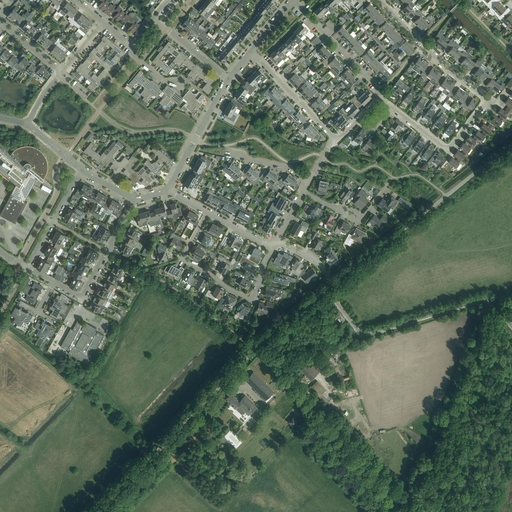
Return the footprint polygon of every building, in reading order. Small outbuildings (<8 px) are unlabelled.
[(61,0),(53,0),(53,1),(56,4),(53,7),(57,10),(61,6),(59,4),(61,0)] [(103,10),(109,2),(106,0),(98,0),(98,1),(101,3),(98,6),(103,10)] [(270,6),(263,0),(260,5),(266,10),(270,6)] [(407,5),(402,10),(406,14),(412,8),(416,4),(412,1),(412,0),(408,0),(405,3),(407,5)] [(494,13),(503,5),(499,1),(499,0),(494,0),(488,7),(494,13)] [(323,5),(328,10),(331,13),(335,9),(333,7),(327,1),(323,5)] [(67,13),(72,6),(67,2),(63,7),(61,6),(57,10),(56,11),(59,13),(62,9),(67,13)] [(114,11),(119,6),(118,6),(117,4),(115,6),(115,5),(114,6),(109,2),(103,10),(107,14),(110,11),(113,13),(114,12),(114,11)] [(214,10),(212,8),(205,2),(202,6),(211,14),(214,10)] [(367,13),(374,7),(370,3),(365,7),(363,5),(359,10),(361,12),(363,9),(367,13)] [(322,4),(318,8),(324,14),(327,16),(331,13),(328,10),(323,5),(322,4)] [(266,10),(260,5),(256,9),(258,10),(263,14),(266,10)] [(502,18),(511,10),(509,7),(507,9),(503,5),(494,13),(501,19),(502,18)] [(77,10),(72,6),(67,13),(70,16),(68,18),(69,20),(68,21),(71,23),(75,17),(73,16),(77,10)] [(118,21),(125,13),(120,9),(121,8),(119,6),(114,11),(114,12),(116,13),(114,17),(118,21)] [(211,14),(202,6),(198,11),(207,18),(211,14)] [(13,20),(18,13),(15,11),(18,8),(16,7),(8,16),(13,20)] [(371,17),(377,11),(374,7),(367,13),(371,17)] [(324,14),(318,8),(314,12),(321,18),(324,14)] [(416,16),(421,11),(419,9),(416,11),(412,8),(406,14),(410,18),(414,14),(416,16)] [(258,10),(255,15),(261,20),(265,16),(263,14),(258,10)] [(507,26),(511,21),(511,14),(511,13),(511,10),(502,18),(501,19),(500,20),(503,22),(507,26)] [(27,11),(25,14),(24,13),(21,16),(18,13),(13,20),(18,24),(22,19),(24,21),(28,17),(30,13),(27,11)] [(375,21),(381,15),(377,11),(371,17),(375,21)] [(418,26),(426,17),(421,11),(416,16),(418,18),(414,22),(418,26)] [(128,15),(125,13),(118,21),(123,25),(126,21),(128,23),(133,18),(134,16),(136,14),(133,12),(130,13),(128,15)] [(79,28),(87,18),(82,14),(78,19),(75,17),(71,23),(70,24),(72,26),(74,24),(79,28)] [(261,20),(255,15),(251,19),(258,24),(261,20)] [(385,19),(381,15),(375,21),(379,25),(385,19)] [(134,16),(133,18),(128,23),(131,25),(128,29),(133,33),(136,29),(136,30),(138,27),(139,25),(137,22),(139,19),(134,16)] [(189,16),(188,18),(181,26),(184,28),(185,27),(189,31),(196,22),(189,16)] [(27,32),(33,25),(30,23),(32,20),(28,17),(24,21),(26,23),(22,28),(27,32)] [(432,23),(430,21),(426,17),(418,26),(421,30),(426,26),(428,28),(432,23)] [(92,22),(87,18),(79,28),(86,34),(89,30),(87,28),(92,22)] [(258,24),(251,19),(248,23),(254,28),(258,24)] [(384,31),(390,25),(386,21),(380,27),(384,31)] [(200,25),(196,22),(189,31),(193,34),(199,27),(200,25)] [(254,28),(248,23),(244,27),(251,33),(254,28)] [(302,24),(298,28),(304,34),(308,30),(302,24)] [(38,33),(42,29),(44,27),(41,25),(40,26),(38,25),(36,28),(33,25),(27,32),(32,36),(36,31),(38,33)] [(388,35),(394,29),(390,25),(384,31),(388,35)] [(340,36),(346,30),(342,26),(336,32),(340,36)] [(203,31),(199,27),(193,34),(197,37),(203,31)] [(251,33),(244,27),(241,31),(248,37),(251,33)] [(304,34),(298,28),(294,32),(294,33),(295,33),(300,38),(304,34)] [(46,32),(42,29),(38,33),(41,35),(36,40),(41,44),(47,37),(44,35),(46,32)] [(391,39),(397,33),(394,29),(388,35),(391,39)] [(344,40),(350,34),(346,30),(340,36),(344,40)] [(201,41),(207,34),(203,31),(197,37),(201,41)] [(248,37),(241,31),(238,35),(237,35),(242,39),(242,40),(244,41),(248,37)] [(443,40),(445,37),(438,32),(434,37),(437,39),(433,44),(438,47),(443,40)] [(301,39),(300,38),(295,33),(294,33),(291,36),(297,43),(301,39)] [(395,43),(401,37),(397,33),(391,39),(395,43)] [(211,38),(207,34),(201,41),(205,44),(211,38)] [(237,35),(238,35),(236,34),(232,38),(239,44),(242,40),(242,39),(237,35)] [(347,44),(353,38),(350,34),(344,40),(347,44)] [(115,44),(104,35),(101,39),(102,40),(99,44),(104,48),(107,44),(112,48),(115,44)] [(297,43),(291,36),(287,40),(293,46),(297,43)] [(53,45),(56,40),(52,37),(50,40),(47,37),(41,44),(46,48),(51,43),(53,45)] [(405,41),(401,37),(395,43),(399,47),(400,46),(405,41)] [(210,48),(215,41),(211,38),(205,44),(210,48)] [(239,44),(232,38),(229,42),(235,48),(239,44)] [(351,48),(357,42),(353,38),(347,44),(351,48)] [(56,56),(64,46),(61,44),(56,40),(53,45),(55,47),(51,52),(56,56)] [(226,40),(223,44),(232,52),(235,48),(229,42),(226,40)] [(293,46),(287,40),(283,44),(289,50),(291,52),(295,48),(293,46)] [(404,50),(410,44),(406,40),(405,41),(400,46),(404,50)] [(449,47),(453,41),(450,40),(448,43),(443,40),(438,47),(442,51),(446,45),(449,47)] [(157,50),(160,52),(163,55),(167,50),(172,53),(176,48),(171,45),(172,44),(169,41),(163,47),(161,45),(157,50)] [(452,56),(457,49),(453,46),(455,43),(453,41),(449,47),(451,48),(447,53),(452,56)] [(355,51),(361,45),(357,42),(351,48),(355,51)] [(100,52),(104,48),(99,44),(95,48),(94,47),(91,51),(101,59),(101,58),(104,55),(100,52)] [(126,53),(119,47),(115,44),(112,48),(112,49),(114,50),(118,52),(114,56),(119,61),(122,56),(123,57),(126,53)] [(223,44),(220,49),(222,50),(229,56),(232,52),(223,44)] [(289,50),(283,44),(279,48),(285,54),(289,50)] [(414,49),(413,48),(414,48),(410,44),(404,50),(409,55),(414,49)] [(4,47),(0,51),(0,60),(3,63),(5,60),(11,53),(9,51),(10,50),(5,46),(5,45),(4,47)] [(320,56),(327,49),(323,45),(321,47),(319,45),(312,52),(314,54),(316,52),(320,56)] [(365,49),(361,45),(355,51),(359,55),(365,49)] [(69,50),(67,49),(64,46),(56,56),(61,60),(69,50)] [(462,57),(466,52),(459,47),(457,49),(452,56),(456,60),(460,55),(462,57)] [(176,63),(184,54),(181,51),(180,52),(176,48),(172,53),(176,57),(173,61),(176,63)] [(285,54),(279,48),(276,51),(281,58),(285,54)] [(331,53),(327,49),(320,56),(323,60),(321,62),(324,64),(331,57),(329,55),(331,53)] [(372,55),(373,53),(372,53),(372,52),(370,50),(369,50),(369,49),(368,51),(361,57),(365,61),(372,55)] [(468,49),(466,52),(462,57),(464,59),(461,63),(465,67),(471,59),(473,56),(469,53),(470,51),(468,49)] [(229,56),(222,50),(216,57),(224,64),(226,61),(225,60),(229,56)] [(17,56),(12,52),(12,51),(11,53),(5,60),(10,63),(9,65),(11,67),(12,65),(13,66),(13,65),(19,59),(18,59),(16,57),(17,56)] [(101,59),(91,51),(89,54),(90,55),(86,59),(91,63),(94,59),(100,63),(103,60),(101,58),(101,59)] [(281,58),(276,51),(275,51),(270,55),(271,55),(270,57),(277,65),(283,59),(281,58)] [(160,58),(163,55),(160,52),(152,62),(155,64),(156,64),(160,67),(164,62),(160,58)] [(29,61),(27,59),(28,58),(23,53),(18,59),(19,59),(13,65),(20,71),(21,71),(29,61)] [(188,57),(184,54),(176,63),(175,65),(177,67),(179,65),(180,66),(183,62),(187,66),(191,61),(187,58),(188,57)] [(369,64),(375,58),(372,55),(365,61),(369,64)] [(115,65),(119,61),(114,56),(110,61),(107,58),(104,61),(113,69),(116,66),(115,65)] [(331,68),(339,61),(335,57),(333,59),(331,57),(324,64),(326,66),(328,64),(331,68)] [(416,71),(424,60),(420,57),(416,61),(414,59),(410,65),(412,66),(411,67),(416,71)] [(373,68),(379,62),(375,58),(369,64),(373,68)] [(35,64),(30,59),(29,61),(21,71),(24,73),(25,71),(30,75),(34,71),(34,70),(37,67),(34,65),(35,64)] [(87,68),(91,63),(86,59),(82,64),(81,63),(79,66),(88,74),(91,71),(87,68)] [(475,63),(471,59),(465,67),(469,70),(473,65),(475,67),(479,62),(477,60),(475,63)] [(104,61),(103,60),(100,63),(105,68),(101,72),(106,76),(110,72),(111,72),(113,69),(104,61)] [(428,63),(424,60),(416,71),(422,76),(426,71),(424,69),(428,63)] [(195,65),(191,61),(187,66),(191,70),(187,75),(188,76),(187,78),(189,80),(190,79),(191,81),(193,79),(191,77),(192,76),(200,67),(196,64),(195,65)] [(335,76),(343,69),(341,67),(343,65),(339,61),(331,68),(329,70),(335,76)] [(45,66),(40,62),(37,67),(34,70),(34,71),(45,80),(50,74),(48,73),(49,72),(46,70),(47,70),(44,68),(45,66)] [(172,69),(175,65),(172,62),(169,66),(164,62),(160,67),(165,71),(164,72),(167,75),(169,72),(171,74),(175,71),(172,69)] [(377,72),(383,66),(379,62),(373,68),(377,72)] [(486,67),(482,64),(479,62),(475,67),(478,69),(473,74),(478,78),(486,67)] [(88,74),(79,66),(76,70),(77,70),(74,73),(73,72),(71,75),(78,81),(79,80),(78,79),(82,74),(87,79),(90,75),(88,74)] [(380,76),(387,70),(383,66),(377,72),(380,76)] [(203,69),(200,67),(192,76),(195,79),(198,75),(202,79),(207,74),(202,70),(203,69)] [(488,78),(492,73),(490,71),(490,70),(486,67),(478,78),(482,81),(486,77),(488,78)] [(297,71),(295,68),(288,76),(290,78),(288,79),(292,83),(299,76),(295,73),(297,71)] [(431,78),(437,71),(432,68),(429,72),(426,71),(422,76),(425,78),(427,75),(431,78)] [(343,80),(350,73),(347,69),(345,71),(343,69),(335,76),(338,78),(340,76),(343,80)] [(139,83),(141,84),(147,78),(142,74),(143,72),(140,70),(128,84),(133,88),(136,83),(139,83)] [(255,71),(251,75),(257,82),(260,79),(263,82),(267,78),(258,70),(256,72),(255,71)] [(391,74),(387,70),(380,76),(384,80),(391,74)] [(431,78),(429,81),(436,86),(440,81),(438,79),(441,74),(437,71),(431,78)] [(103,80),(106,76),(101,72),(98,76),(94,73),(91,76),(101,84),(103,81),(103,80)] [(354,77),(350,73),(343,80),(341,82),(347,88),(355,81),(353,79),(354,77)] [(490,89),(496,82),(491,78),(494,75),(492,73),(488,78),(490,80),(486,86),(490,89)] [(211,77),(207,74),(202,79),(207,82),(202,89),(208,94),(214,88),(211,85),(215,79),(212,77),(211,77)] [(91,76),(90,75),(87,79),(91,82),(87,87),(88,87),(87,89),(91,92),(92,90),(93,92),(97,87),(98,88),(101,84),(91,76)] [(257,82),(251,75),(246,79),(247,80),(245,83),(253,91),(257,87),(254,84),(257,82)] [(300,88),(307,80),(305,78),(301,75),(299,77),(299,76),(292,83),(296,87),(298,86),(300,88)] [(144,97),(156,83),(153,80),(152,82),(147,78),(141,84),(144,86),(144,89),(140,94),(144,97)] [(399,78),(395,84),(398,86),(397,86),(395,84),(392,88),(394,90),(392,93),(395,95),(397,96),(398,94),(401,96),(408,87),(401,81),(402,80),(399,78)] [(444,89),(450,81),(446,78),(442,83),(440,81),(436,86),(438,88),(440,85),(444,89)] [(309,83),(307,80),(300,88),(302,90),(300,91),(304,95),(311,88),(307,85),(309,83)] [(454,85),(450,81),(444,89),(449,92),(447,95),(449,96),(453,91),(451,89),(454,85)] [(500,85),(496,82),(490,89),(495,92),(498,88),(501,89),(505,84),(502,82),(500,85)] [(159,85),(156,83),(144,97),(140,102),(143,104),(145,102),(146,102),(152,96),(155,95),(157,97),(162,91),(157,87),(159,85)] [(253,91),(245,83),(242,86),(241,85),(238,90),(245,96),(247,92),(250,95),(253,91)] [(165,104),(176,89),(174,87),(172,89),(167,85),(162,91),(164,93),(165,96),(159,103),(161,104),(159,106),(161,107),(163,106),(165,104)] [(271,98),(278,90),(274,86),(273,88),(271,85),(263,93),(267,96),(268,95),(271,98)] [(411,85),(406,92),(408,94),(402,101),(405,103),(406,103),(408,104),(414,95),(413,94),(415,91),(412,89),(414,87),(411,85)] [(364,90),(360,94),(367,101),(371,97),(370,95),(372,93),(365,86),(362,88),(364,90)] [(311,100),(319,92),(316,90),(314,92),(311,88),(304,95),(307,99),(309,98),(311,100)] [(458,99),(463,92),(459,88),(455,93),(453,91),(449,96),(451,98),(456,101),(458,99)] [(183,98),(183,97),(178,93),(179,92),(176,89),(165,104),(169,107),(172,102),(175,102),(178,104),(183,98)] [(200,101),(205,96),(198,91),(196,93),(194,94),(189,90),(186,94),(200,106),(202,103),(200,101)] [(242,99),(245,96),(238,90),(234,95),(235,96),(233,99),(242,105),(245,101),(242,99)] [(281,96),(282,94),(278,90),(271,98),(273,100),(272,101),(275,105),(283,98),(281,96)] [(315,107),(322,100),(319,97),(321,95),(319,92),(311,100),(313,102),(311,103),(315,107)] [(468,95),(463,92),(458,99),(462,102),(460,105),(462,107),(466,101),(464,100),(468,95)] [(200,106),(186,94),(183,97),(183,98),(187,101),(187,104),(185,107),(184,105),(181,108),(186,111),(188,109),(192,112),(196,107),(198,108),(200,106)] [(367,101),(360,94),(357,98),(355,96),(352,98),(360,105),(362,103),(363,105),(367,101)] [(420,94),(416,100),(418,102),(413,109),(416,111),(418,112),(425,103),(423,102),(425,99),(422,97),(423,96),(420,94)] [(283,110),(290,102),(286,98),(285,100),(283,98),(275,105),(279,109),(280,107),(283,110)] [(360,105),(352,98),(346,104),(348,106),(355,113),(359,109),(358,107),(360,105)] [(469,103),(466,101),(462,107),(465,108),(467,106),(471,109),(477,102),(472,98),(469,103)] [(242,105),(233,99),(231,102),(230,102),(227,107),(234,111),(236,108),(240,110),(242,105)] [(323,112),(330,104),(328,102),(326,104),(322,100),(315,107),(319,111),(321,110),(323,112)] [(294,106),(290,102),(283,110),(285,112),(284,114),(287,117),(295,110),(293,108),(294,106)] [(431,102),(426,108),(429,109),(423,117),(426,119),(426,118),(428,120),(435,111),(433,110),(435,107),(433,105),(433,104),(431,102)] [(355,113),(348,106),(345,109),(343,107),(340,109),(348,117),(350,115),(351,117),(355,113)] [(233,115),(234,111),(227,107),(224,113),(225,113),(223,116),(233,122),(236,117),(233,115)] [(511,112),(507,108),(505,111),(500,108),(497,113),(501,116),(504,118),(506,115),(510,118),(511,115),(511,112)] [(346,119),(348,117),(340,109),(338,112),(340,114),(336,117),(343,125),(347,121),(346,119)] [(297,112),(295,110),(287,117),(291,121),(292,120),(295,122),(302,115),(299,111),(297,112)] [(441,110),(437,115),(439,117),(433,125),(436,127),(437,126),(439,128),(445,119),(444,117),(446,115),(443,113),(444,112),(441,110)] [(306,118),(302,115),(295,122),(297,124),(296,126),(299,130),(307,122),(305,120),(306,118)] [(506,119),(504,118),(501,116),(499,118),(495,115),(491,120),(500,127),(506,119)] [(343,125),(336,117),(333,121),(331,119),(328,121),(336,129),(338,127),(339,128),(343,125)] [(402,126),(403,123),(399,120),(397,122),(391,118),(389,121),(391,123),(390,124),(399,131),(400,129),(401,130),(403,127),(402,126)] [(451,118),(447,123),(449,125),(444,133),(446,135),(447,134),(449,136),(456,127),(454,125),(456,123),(453,121),(454,120),(451,118)] [(309,125),(307,122),(299,130),(303,133),(304,132),(307,134),(314,127),(311,123),(309,125)] [(479,128),(484,131),(487,133),(491,129),(492,130),(494,127),(489,123),(487,126),(483,123),(479,128)] [(318,131),(314,127),(307,134),(306,137),(323,140),(325,138),(320,132),(318,133),(317,132),(318,131)] [(362,128),(358,134),(355,132),(351,138),(353,140),(355,143),(356,142),(358,143),(365,134),(363,133),(365,130),(362,128)] [(395,134),(391,130),(389,132),(383,128),(381,131),(383,133),(382,135),(391,142),(392,140),(393,140),(395,137),(394,136),(395,134)] [(412,130),(411,132),(408,136),(405,134),(401,139),(403,141),(403,142),(406,144),(408,145),(415,136),(413,135),(415,132),(412,130)] [(489,135),(487,133),(484,131),(482,133),(478,130),(474,135),(475,136),(480,140),(481,141),(483,142),(489,135)] [(89,142),(94,135),(91,132),(85,139),(89,142)] [(371,135),(367,141),(365,139),(360,145),(363,147),(362,148),(365,150),(366,149),(367,151),(374,142),(372,140),(374,138),(371,135)] [(474,147),(478,142),(480,140),(475,136),(473,138),(469,135),(465,140),(467,141),(469,143),(474,147)] [(421,137),(417,143),(414,141),(410,147),(413,148),(412,149),(415,151),(417,152),(424,143),(422,142),(424,139),(421,137)] [(107,155),(115,145),(116,143),(114,141),(107,149),(107,148),(100,156),(96,152),(92,157),(96,161),(96,162),(99,164),(101,162),(107,155)] [(469,143),(467,141),(465,144),(463,143),(459,147),(464,150),(469,154),(474,147),(469,143)] [(91,142),(83,151),(87,154),(88,153),(92,157),(96,152),(92,149),(95,145),(91,142)] [(431,144),(426,150),(424,148),(420,154),(422,156),(421,156),(424,159),(425,158),(427,159),(433,150),(432,149),(433,146),(431,144)] [(12,156),(0,146),(0,169),(17,184),(10,195),(10,196),(9,196),(9,195),(9,196),(3,207),(4,207),(2,210),(0,214),(0,215),(15,223),(27,202),(25,201),(28,194),(37,177),(42,181),(44,179),(44,178),(45,176),(46,173),(47,171),(48,168),(48,165),(48,162),(47,160),(46,157),(45,154),(43,152),(41,150),(39,149),(38,148),(33,146),(28,145),(24,146),(19,147),(15,149),(12,153),(14,154),(12,156)] [(119,148),(115,145),(107,155),(101,162),(104,164),(106,162),(110,166),(116,160),(113,158),(113,155),(119,148)] [(171,160),(167,156),(169,154),(162,148),(160,150),(155,146),(151,150),(158,156),(158,159),(156,161),(163,166),(167,161),(169,163),(171,160)] [(467,157),(469,154),(464,150),(462,153),(458,150),(454,155),(458,158),(461,160),(465,156),(467,157)] [(443,162),(446,159),(443,157),(444,156),(442,155),(439,152),(437,155),(435,153),(430,160),(432,162),(434,164),(435,164),(437,165),(441,160),(443,162)] [(132,155),(128,160),(129,160),(119,172),(122,174),(123,172),(128,176),(134,170),(131,168),(131,165),(137,158),(132,155)] [(199,158),(196,163),(204,167),(207,169),(209,166),(212,161),(202,156),(200,158),(199,158)] [(129,160),(128,160),(125,157),(121,161),(118,162),(116,160),(110,166),(115,170),(114,172),(117,174),(119,172),(129,160)] [(465,163),(461,160),(458,158),(456,160),(452,157),(448,162),(456,168),(459,163),(463,165),(465,163)] [(159,171),(163,166),(156,161),(154,163),(152,163),(147,159),(144,163),(148,167),(152,170),(152,171),(158,175),(161,172),(159,171)] [(229,174),(236,166),(232,162),(230,164),(228,162),(221,170),(225,174),(226,172),(229,174)] [(202,171),(204,167),(196,163),(193,169),(194,169),(193,172),(203,177),(205,173),(202,171)] [(240,169),(236,166),(229,174),(232,176),(230,178),(235,181),(240,174),(241,173),(239,171),(240,169)] [(248,178),(255,170),(251,166),(249,168),(247,166),(241,173),(240,174),(244,178),(245,176),(248,178)] [(146,170),(142,167),(139,171),(136,172),(134,170),(128,176),(133,180),(132,182),(135,184),(137,182),(137,181),(146,170)] [(149,175),(152,171),(152,170),(148,167),(146,170),(137,181),(137,182),(139,184),(141,182),(146,186),(151,180),(149,178),(149,175)] [(259,173),(255,170),(248,178),(251,180),(249,182),(253,185),(259,178),(260,177),(258,175),(259,173)] [(267,182),(274,174),(270,170),(268,172),(266,170),(260,177),(259,178),(263,182),(264,180),(267,182)] [(203,177),(193,172),(191,175),(190,174),(187,179),(198,185),(199,182),(200,182),(203,177)] [(279,181),(277,179),(278,177),(274,174),(267,182),(270,184),(268,186),(272,189),(278,182),(279,181)] [(286,186),(293,178),(289,174),(287,176),(285,174),(279,181),(278,182),(282,186),(283,184),(286,186)] [(297,181),(293,178),(286,186),(288,188),(287,190),(291,193),(298,185),(296,183),(297,181)] [(196,189),(198,185),(187,179),(184,185),(185,185),(184,188),(194,194),(196,189)] [(318,189),(318,190),(319,191),(319,192),(320,192),(320,193),(321,193),(322,193),(323,193),(324,193),(325,192),(326,191),(326,190),(328,182),(320,180),(318,189)] [(82,197),(88,187),(84,184),(81,189),(79,187),(74,196),(78,198),(80,196),(82,197)] [(93,189),(88,187),(82,197),(87,200),(87,201),(87,202),(89,203),(90,201),(94,193),(92,191),(93,189)] [(345,201),(348,196),(351,198),(355,192),(352,190),(351,191),(346,187),(339,196),(345,201)] [(210,204),(216,194),(213,193),(214,191),(209,189),(204,198),(207,199),(206,201),(210,204)] [(361,189),(358,193),(354,198),(357,200),(354,203),(361,208),(368,199),(365,197),(368,194),(361,189)] [(98,203),(103,194),(98,192),(97,194),(94,193),(90,201),(92,203),(94,200),(98,203)] [(277,197),(276,200),(285,206),(288,201),(286,200),(287,197),(278,192),(276,197),(277,197)] [(107,197),(103,194),(98,203),(97,205),(101,208),(100,210),(103,211),(107,203),(105,202),(107,197)] [(219,206),(224,197),(219,194),(219,196),(216,194),(210,204),(215,207),(216,205),(219,206)] [(383,199),(378,205),(386,212),(390,207),(392,209),(398,201),(390,195),(386,201),(383,199)] [(224,197),(219,206),(222,208),(221,210),(225,212),(231,203),(232,201),(224,197)] [(107,203),(103,211),(105,213),(107,210),(111,213),(117,202),(112,200),(110,204),(107,203)] [(285,206),(276,200),(274,203),(272,202),(270,207),(279,212),(281,209),(283,211),(285,206)] [(122,205),(117,202),(111,213),(118,217),(123,209),(120,208),(122,205)] [(180,207),(177,208),(175,203),(170,205),(172,210),(169,211),(171,217),(174,216),(174,217),(182,215),(180,207)] [(234,214),(239,205),(235,203),(234,204),(231,203),(225,212),(230,215),(231,213),(234,214)] [(306,204),(300,214),(306,217),(308,214),(313,217),(316,218),(318,215),(321,217),(324,211),(321,209),(313,204),(311,207),(306,204)] [(241,220),(246,211),(243,209),(244,208),(239,205),(234,214),(237,216),(236,218),(241,220)] [(171,217),(169,211),(166,211),(165,206),(159,208),(162,217),(167,215),(168,218),(171,217)] [(69,208),(67,213),(74,217),(79,220),(83,212),(76,207),(74,211),(69,208)] [(279,212),(270,207),(267,212),(269,213),(267,215),(277,221),(280,216),(278,215),(279,212)] [(162,217),(159,208),(154,209),(155,211),(152,212),(156,225),(161,223),(160,217),(162,217)] [(156,225),(152,212),(150,213),(149,211),(144,212),(146,221),(149,221),(150,226),(156,225)] [(189,221),(194,213),(189,211),(187,215),(184,214),(181,220),(184,221),(185,219),(189,221)] [(249,213),(246,211),(241,220),(245,223),(247,221),(249,223),(254,213),(250,211),(249,213)] [(146,221),(144,212),(139,214),(139,216),(137,217),(139,226),(147,224),(146,221)] [(325,223),(326,224),(327,228),(330,230),(335,221),(332,219),(334,216),(327,212),(323,221),(326,222),(325,223)] [(72,222),(74,217),(67,213),(64,218),(69,220),(67,224),(74,228),(76,224),(72,222)] [(189,221),(188,224),(193,226),(195,228),(199,222),(196,221),(199,216),(194,213),(189,221)] [(277,221),(267,215),(266,218),(264,217),(262,222),(263,223),(271,227),(272,224),(274,226),(277,221)] [(374,215),(369,221),(377,227),(381,221),(384,224),(388,218),(383,215),(379,219),(374,215)] [(296,222),(290,232),(297,236),(301,229),(305,232),(309,224),(302,220),(300,225),(296,222)] [(110,231),(105,228),(107,225),(100,221),(98,225),(102,227),(99,231),(107,235),(110,231)] [(343,221),(341,226),(338,225),(334,231),(340,234),(342,230),(346,232),(350,225),(343,221)] [(270,233),(273,228),(271,227),(263,223),(262,226),(260,225),(257,230),(267,235),(268,232),(270,233)] [(208,225),(205,230),(208,232),(208,231),(218,236),(222,229),(213,224),(211,227),(208,225)] [(130,227),(127,232),(130,234),(129,237),(134,240),(137,241),(139,237),(141,234),(138,232),(130,227)] [(349,234),(344,242),(350,246),(354,239),(361,243),(366,233),(356,228),(352,236),(349,234)] [(107,235),(99,231),(96,229),(92,235),(94,236),(93,238),(98,241),(100,237),(105,240),(107,235)] [(57,231),(54,235),(64,241),(66,238),(65,238),(67,236),(57,231)] [(314,231),(310,237),(314,239),(315,239),(310,246),(317,250),(322,241),(316,237),(318,234),(316,234),(317,233),(314,231)] [(183,243),(177,239),(179,236),(172,232),(169,238),(172,240),(170,245),(179,250),(183,243)] [(202,236),(200,239),(202,240),(201,242),(207,246),(208,243),(210,244),(211,241),(210,241),(211,238),(210,238),(211,235),(205,232),(204,235),(205,235),(204,237),(202,236)] [(64,241),(54,235),(52,240),(56,242),(55,245),(60,248),(62,249),(66,242),(64,241)] [(132,242),(134,240),(129,237),(126,235),(123,240),(126,242),(125,245),(130,247),(133,249),(135,245),(132,242)] [(231,235),(230,238),(229,240),(223,237),(220,244),(225,247),(227,244),(234,248),(234,247),(238,249),(243,241),(231,235)] [(133,249),(130,247),(125,245),(121,243),(119,248),(122,250),(121,252),(128,257),(133,249)] [(159,253),(156,254),(159,263),(167,260),(165,252),(164,252),(164,250),(165,250),(167,247),(160,243),(157,248),(159,253)] [(60,248),(55,245),(54,247),(49,245),(47,249),(54,254),(55,254),(57,255),(59,250),(61,251),(62,249),(60,248)] [(95,258),(97,253),(87,247),(85,252),(95,258)] [(209,250),(204,247),(202,250),(196,247),(193,253),(195,254),(194,257),(199,261),(199,260),(200,260),(201,258),(203,254),(206,256),(209,250)] [(255,247),(253,251),(252,251),(251,251),(250,251),(250,252),(250,253),(250,254),(251,254),(251,255),(248,259),(253,262),(258,264),(260,261),(258,260),(262,252),(255,247)] [(328,254),(327,255),(326,255),(326,256),(327,258),(326,259),(326,260),(331,266),(332,265),(333,266),(334,266),(335,266),(336,266),(336,265),(337,265),(337,264),(337,263),(336,263),(336,262),(339,259),(331,248),(325,252),(328,254)] [(47,249),(44,254),(49,257),(47,259),(53,262),(54,259),(55,258),(54,257),(53,256),(54,254),(47,249)] [(85,252),(81,259),(87,262),(88,260),(92,262),(95,258),(85,252)] [(279,253),(273,263),(280,267),(282,263),(284,265),(287,266),(291,260),(288,258),(290,255),(284,252),(283,255),(279,253)] [(219,254),(217,258),(222,261),(217,270),(222,273),(223,272),(225,274),(228,269),(230,271),(233,265),(237,259),(233,257),(231,261),(226,259),(226,258),(219,254)] [(251,265),(253,262),(248,259),(242,256),(239,262),(245,265),(244,268),(253,273),(256,267),(251,265)] [(51,264),(53,262),(47,259),(46,261),(41,259),(39,263),(49,269),(52,265),(51,264)] [(85,265),(87,262),(81,259),(77,266),(79,267),(87,272),(90,267),(85,265)] [(300,262),(301,262),(301,261),(300,261),(300,260),(299,260),(298,260),(298,261),(295,259),(290,266),(293,268),(291,271),(298,276),(302,270),(300,268),(303,264),(302,263),(301,263),(300,262)] [(49,269),(39,263),(36,268),(47,274),(49,269)] [(115,265),(112,270),(115,272),(116,272),(123,276),(127,269),(120,264),(118,267),(115,265)] [(179,269),(178,268),(176,267),(177,264),(176,264),(166,267),(164,270),(171,274),(171,273),(176,275),(174,278),(178,280),(184,268),(181,267),(179,269)] [(76,265),(72,272),(74,273),(79,276),(80,274),(85,276),(87,272),(79,267),(77,266),(76,265)] [(302,270),(298,276),(297,277),(298,279),(302,276),(307,283),(317,275),(312,268),(306,272),(303,269),(302,270)] [(193,284),(196,278),(192,277),(194,274),(188,270),(183,279),(189,282),(188,283),(192,285),(193,284)] [(251,283),(245,279),(247,277),(236,270),(234,274),(238,276),(237,278),(241,280),(239,284),(248,289),(251,283)] [(121,281),(123,276),(116,272),(115,272),(114,275),(111,273),(108,278),(111,280),(119,284),(121,281)] [(72,277),(70,280),(72,281),(79,286),(82,281),(77,279),(79,276),(74,273),(72,277)] [(297,279),(288,276),(280,274),(279,277),(275,276),(273,280),(286,284),(286,282),(296,282),(297,279)] [(199,280),(196,278),(193,284),(195,286),(194,288),(203,292),(206,288),(204,286),(207,281),(200,277),(199,280)] [(117,288),(119,284),(111,280),(110,282),(106,281),(104,286),(105,287),(105,286),(112,290),(113,288),(117,288)] [(79,286),(72,281),(69,286),(77,290),(79,286)] [(27,284),(25,288),(38,295),(39,293),(40,293),(41,293),(41,292),(41,291),(41,290),(43,286),(34,282),(32,287),(27,284)] [(113,291),(112,290),(105,286),(105,287),(104,289),(100,287),(98,292),(101,294),(109,298),(111,295),(113,291)] [(208,289),(205,295),(214,299),(215,296),(219,298),(223,290),(217,286),(214,292),(208,289)] [(287,291),(280,289),(273,287),(272,291),(266,289),(264,295),(266,296),(266,299),(273,301),(274,295),(280,296),(281,296),(281,293),(286,294),(287,291)] [(37,298),(38,295),(25,288),(23,292),(28,295),(25,299),(33,304),(35,300),(36,300),(37,300),(37,299),(37,298)] [(107,303),(109,298),(101,294),(100,297),(96,295),(93,300),(97,302),(105,306),(107,303)] [(58,295),(56,298),(55,298),(54,298),(54,299),(54,300),(54,301),(53,303),(66,310),(68,306),(63,304),(66,299),(58,295)] [(222,298),(217,306),(220,308),(221,306),(224,308),(225,306),(227,307),(226,308),(230,311),(236,300),(227,295),(225,300),(222,298)] [(259,303),(257,310),(267,313),(269,309),(272,309),(274,303),(267,301),(266,305),(259,303)] [(101,314),(105,306),(97,302),(96,304),(92,302),(89,308),(101,314)] [(66,310),(53,303),(51,306),(50,306),(50,307),(49,307),(50,307),(50,308),(48,312),(57,316),(59,312),(64,314),(66,310)] [(239,311),(236,314),(238,317),(239,317),(243,318),(244,314),(247,315),(249,307),(246,306),(245,306),(242,303),(237,309),(239,311)] [(11,308),(8,313),(11,315),(15,317),(13,322),(17,324),(24,311),(21,310),(21,309),(22,309),(21,309),(21,308),(20,308),(19,308),(15,306),(14,309),(11,308)] [(32,316),(29,314),(29,313),(29,312),(28,312),(27,312),(26,312),(24,311),(17,324),(21,326),(23,321),(28,324),(32,316)] [(344,320),(341,316),(340,316),(336,319),(336,320),(339,324),(344,321),(344,320)] [(40,337),(47,324),(45,322),(45,321),(44,321),(44,320),(43,320),(43,321),(42,321),(39,319),(34,327),(39,330),(36,335),(40,337)] [(93,356),(104,335),(97,332),(95,331),(96,329),(85,322),(84,325),(77,321),(73,330),(70,328),(61,346),(67,350),(68,350),(69,351),(68,353),(88,364),(92,357),(93,355),(93,356)] [(56,329),(52,326),(52,325),(51,324),(50,325),(47,324),(40,337),(44,339),(47,334),(51,337),(56,329)] [(306,363),(301,369),(311,380),(319,372),(313,365),(310,368),(306,363)] [(253,372),(246,380),(266,399),(273,392),(253,372)] [(232,392),(226,399),(235,408),(238,405),(246,412),(253,404),(245,396),(240,400),(232,392)]
